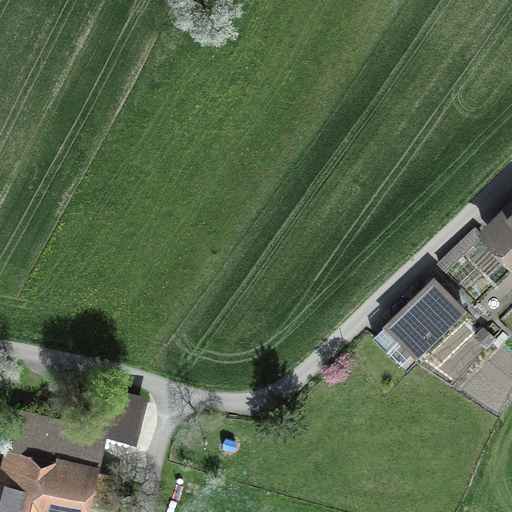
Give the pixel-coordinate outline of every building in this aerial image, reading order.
[(511,203),(479,236),(511,269),(511,203)] [(470,230),(434,262),(441,270),(478,238),(470,230)] [(465,308),(430,273),(380,322),(415,357),(465,308)] [(476,348),(456,328),(422,361),(442,382),(476,348)] [(107,426),(17,408),(11,439),(100,458),(107,426)] [(84,511),(94,462),(0,443),(0,511),(84,511)]
